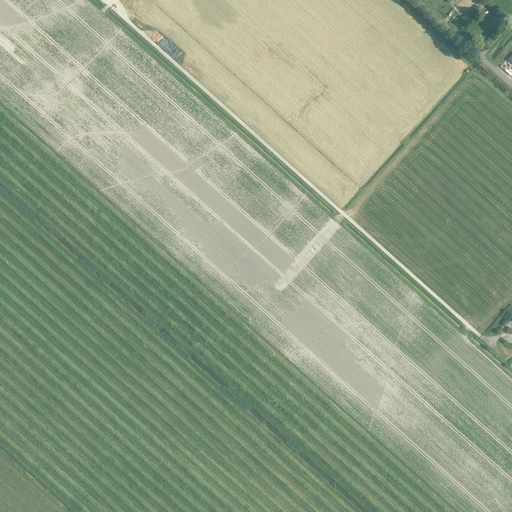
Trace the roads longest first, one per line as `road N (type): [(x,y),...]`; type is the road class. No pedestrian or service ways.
road 1 (track): [(110,5),(498,352)]
road 2 (unclassified): [(511,87),(413,0)]
